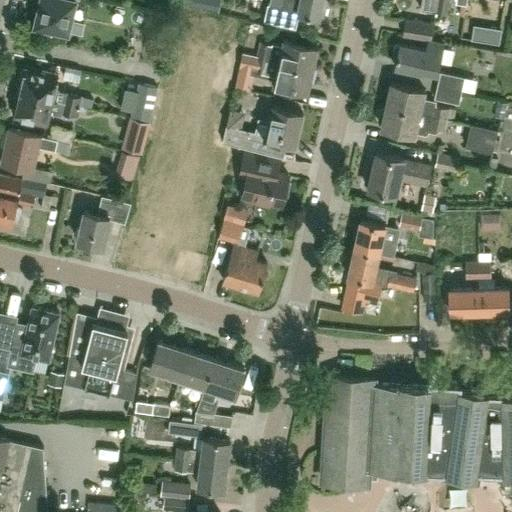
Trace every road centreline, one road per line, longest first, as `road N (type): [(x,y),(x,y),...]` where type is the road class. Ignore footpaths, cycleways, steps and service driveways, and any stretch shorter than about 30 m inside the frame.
road 1 (residential): [(289,337),(365,0)]
road 2 (unclassified): [(289,337),(167,297),(0,259)]
road 3 (unclassified): [(511,347),(289,337)]
road 4 (residential): [(263,511),(289,337)]
